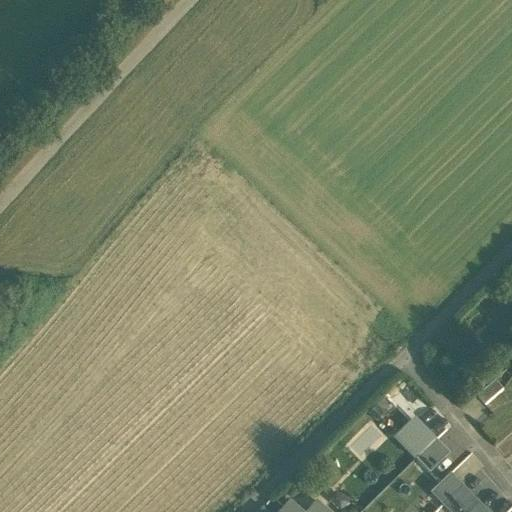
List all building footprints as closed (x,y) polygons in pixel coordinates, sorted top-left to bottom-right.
[(477,399),(485,408),(503,392),(495,383),(477,399)] [(384,399),(368,415),(376,424),(393,408),(384,399)] [(398,438),(395,440),(416,461),(433,444),(413,424),(399,439),(398,438)] [(352,441),(361,452),(381,437),(371,425),(352,441)] [(416,461),(427,473),(445,456),(433,444),(416,461)] [(432,494),(443,506),(462,488),(451,476),(432,494)] [(474,511),(480,507),(462,488),(443,506),(449,511),(474,511)]
